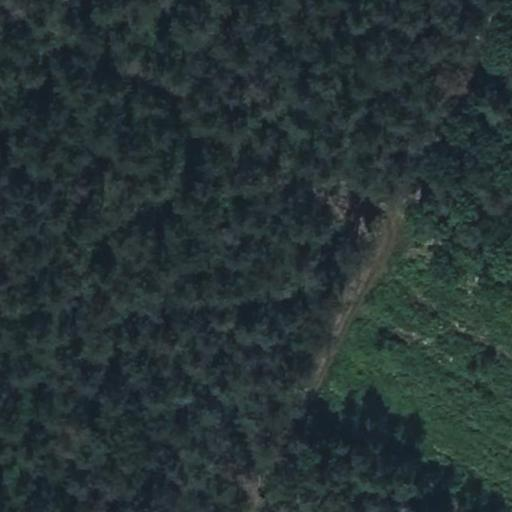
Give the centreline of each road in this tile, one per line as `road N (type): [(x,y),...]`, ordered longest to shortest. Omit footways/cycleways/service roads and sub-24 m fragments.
road 1 (track): [(511,0),(331,327),(242,511)]
road 2 (track): [(1,0),(398,209)]
